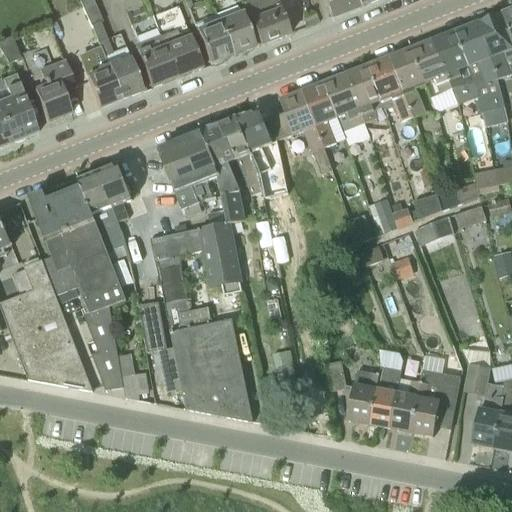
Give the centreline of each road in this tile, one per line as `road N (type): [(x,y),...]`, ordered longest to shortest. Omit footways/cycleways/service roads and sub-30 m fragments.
road 1 (residential): [(0,395),(511,492)]
road 2 (tertiary): [(0,181),(466,0)]
